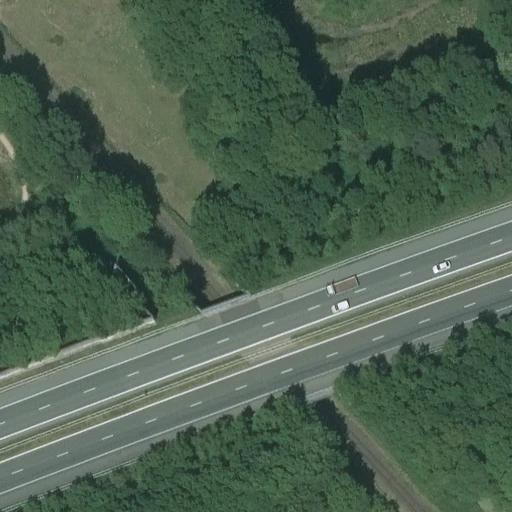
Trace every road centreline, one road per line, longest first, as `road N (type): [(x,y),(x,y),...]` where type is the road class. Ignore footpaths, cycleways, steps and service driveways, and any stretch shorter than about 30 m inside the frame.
road 1 (motorway): [(0,479),(511,291)]
road 2 (motorway): [(511,238),(0,425)]
